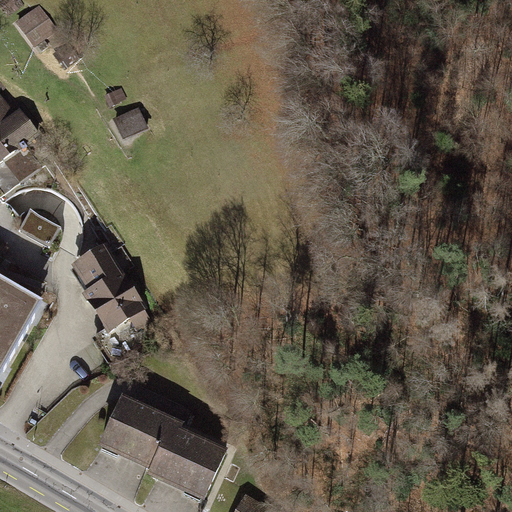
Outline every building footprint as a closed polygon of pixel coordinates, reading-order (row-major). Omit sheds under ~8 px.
[(36,8),(12,25),(32,53),(56,36),(36,8)] [(8,103),(0,108),(0,146),(26,129),(8,103)] [(26,129),(0,146),(0,187),(6,196),(50,165),(26,129)] [(53,245),(62,228),(32,211),(22,229),(53,245)] [(105,250),(66,273),(104,339),(127,325),(134,337),(151,327),(105,250)] [(0,376),(39,307),(0,285),(0,376)] [(181,428),(126,405),(103,456),(148,475),(145,482),(202,506),(225,454),(178,434),(181,428)] [(240,511),(275,511),(249,497),(240,511)]
